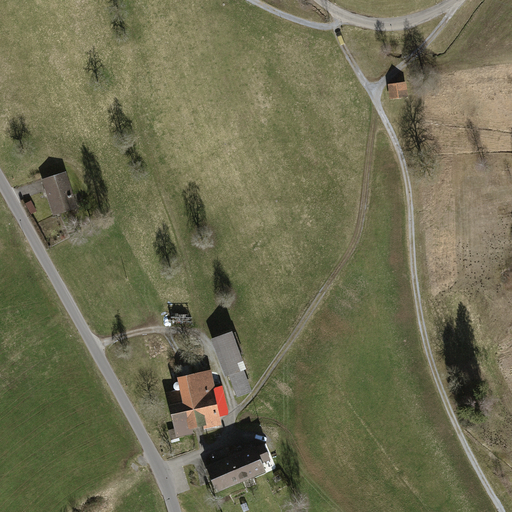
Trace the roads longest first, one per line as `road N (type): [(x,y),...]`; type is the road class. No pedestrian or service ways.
road 1 (track): [(335,25),(407,170),(428,347),(447,409),(502,511)]
road 2 (track): [(234,411),(359,232),(372,92),(458,0)]
road 3 (tertiary): [(0,179),(143,435),(175,511)]
road 4 (unclassified): [(453,0),(382,24),(321,0)]
